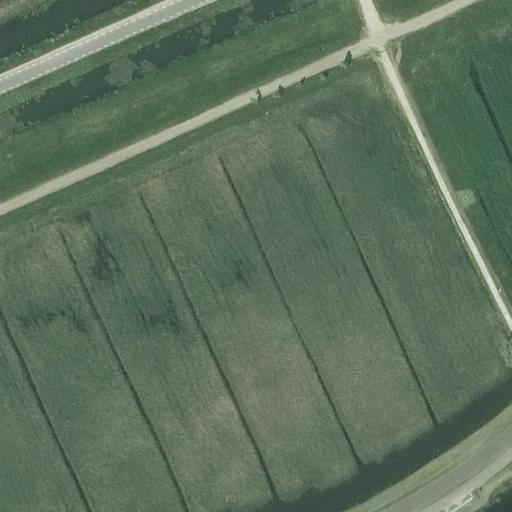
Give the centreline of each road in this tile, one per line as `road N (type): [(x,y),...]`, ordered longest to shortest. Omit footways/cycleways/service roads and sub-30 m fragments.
road 1 (unknown): [(0,210),(469,0)]
road 2 (tertiary): [(0,87),(195,0)]
